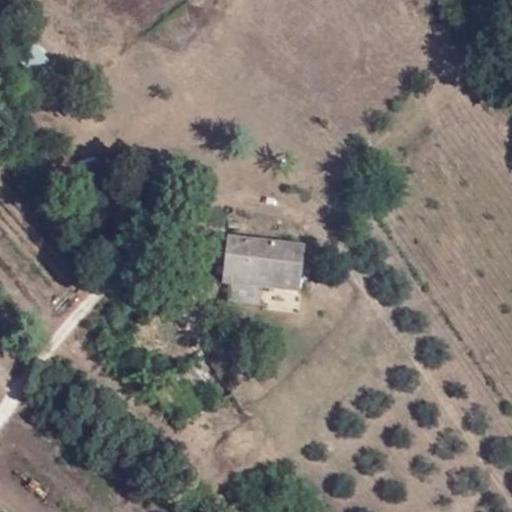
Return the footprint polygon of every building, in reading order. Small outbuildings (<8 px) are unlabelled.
[(224,283),(300,294),(306,250),(229,241),(224,283)] [(188,270),(165,285),(170,293),(193,279),(188,270)] [(183,312),(206,297),(193,279),(170,293),(183,312)] [(171,409),(185,400),(175,385),(161,393),(171,409)] [(212,398),(217,405),(223,400),(220,394),(212,398)]
